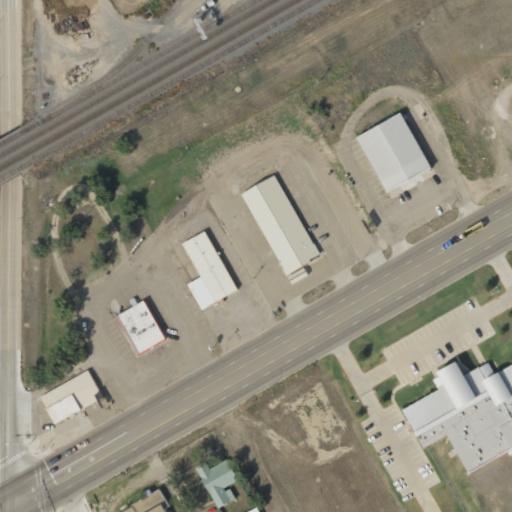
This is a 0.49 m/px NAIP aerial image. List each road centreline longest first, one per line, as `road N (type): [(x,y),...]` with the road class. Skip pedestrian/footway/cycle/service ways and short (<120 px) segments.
road 1 (trunk): [(6,508),(511,217)]
road 2 (primary): [(10,88),(6,508)]
